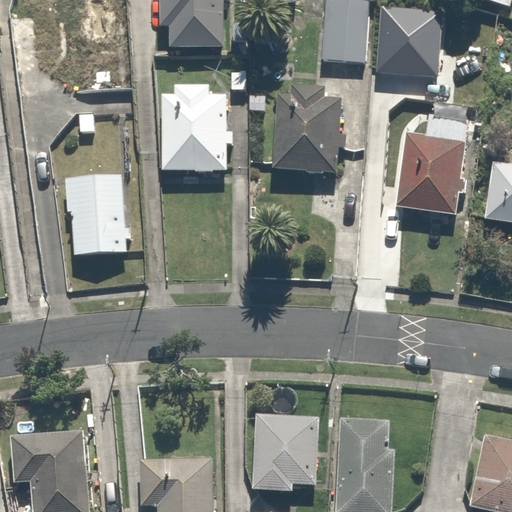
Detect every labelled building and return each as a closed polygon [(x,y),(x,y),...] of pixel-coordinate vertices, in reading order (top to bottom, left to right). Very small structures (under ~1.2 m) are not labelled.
[(231,0),(163,0),(163,34),(176,34),(176,53),(231,53),(231,0)] [(379,0),(327,0),(324,65),(375,68),(379,0)] [(511,0),(474,0),(511,10),(511,0)] [(452,16),(391,11),(386,80),(446,85),(452,16)] [(251,72),(233,72),(232,96),(250,97),(251,72)] [(177,91),(178,99),(164,99),(165,178),(230,177),(229,98),(214,98),(214,91),(177,91)] [(294,92),(294,101),(280,100),(277,173),(346,177),(350,104),(331,103),(332,94),(294,92)] [(429,140),(408,138),(401,217),(464,223),(475,112),(432,108),(429,140)] [(511,171),(494,170),(488,223),(511,225),(511,171)] [(130,178),(72,182),(78,263),(136,259),(130,178)] [(324,422),(261,419),(257,498),(320,501),(324,422)] [(393,511),(397,428),(343,426),(340,511),(393,511)] [(97,511),(94,441),(16,446),(19,491),(36,490),(37,511),(97,511)] [(511,511),(511,446),(489,441),(472,511),(511,511)] [(219,511),(219,460),(142,461),(143,511),(160,511),(159,511),(219,511)] [(289,511),(290,503),(249,502),(249,511),(289,511)]
